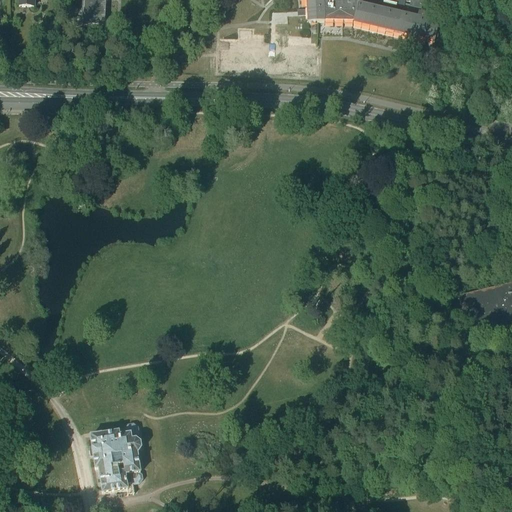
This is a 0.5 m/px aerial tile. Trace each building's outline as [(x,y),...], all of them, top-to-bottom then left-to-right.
[(19,0),(19,8),(34,9),(34,0),(19,0)] [(85,0),(84,17),(81,17),(81,25),(104,26),(105,0),(85,0)] [(306,0),(308,24),(324,24),(324,23),(353,24),(353,25),(434,44),(439,24),(425,21),(427,17),(418,15),(417,20),(402,16),(406,0),(306,0)] [(421,10),(423,0),(411,0),(409,7),(421,10)] [(463,311),(465,320),(464,320),(465,321),(467,330),(467,331),(468,331),(468,333),(469,333),(469,332),(479,330),(489,327),(490,328),(490,327),(500,325),(501,325),(511,322),(511,285),(503,288),(503,287),(502,288),(492,291),(492,290),(492,291),(482,293),(481,293),(471,296),(471,295),(470,295),(470,296),(460,298),(460,301),(460,302),(463,311),(462,311),(462,312),(463,311)] [(90,438),(90,439),(90,440),(91,448),(91,450),(92,451),(92,452),(92,457),(93,458),(93,460),(94,468),(94,469),(94,470),(95,471),(96,471),(98,471),(98,472),(99,477),(99,479),(100,483),(101,487),(101,491),(102,495),(103,495),(105,495),(109,494),(110,494),(115,493),(116,493),(120,492),(126,491),(127,491),(127,490),(132,490),(133,489),(132,487),(130,476),(139,475),(140,475),(137,455),(141,450),(140,444),(135,441),(131,441),(130,435),(124,430),(109,434),(108,434),(107,434),(105,435),(101,435),(100,435),(91,437),(90,437),(90,438)]
